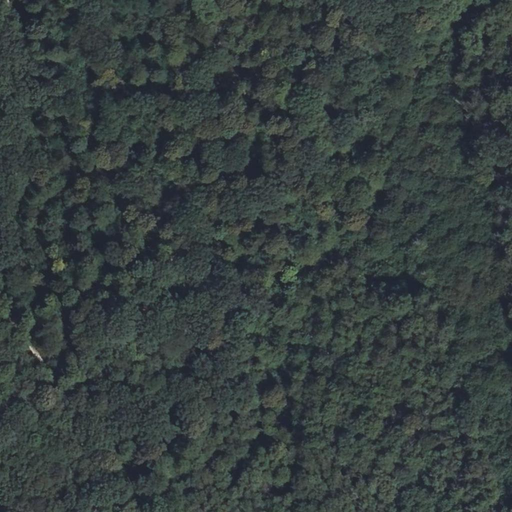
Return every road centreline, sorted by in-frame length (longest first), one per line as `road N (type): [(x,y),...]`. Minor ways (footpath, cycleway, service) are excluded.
road 1 (track): [(85,424),(90,323),(183,235),(191,202),(184,124),(192,81),(240,0)]
road 2 (track): [(8,0),(23,84),(15,236),(5,279),(10,312),(85,424)]
